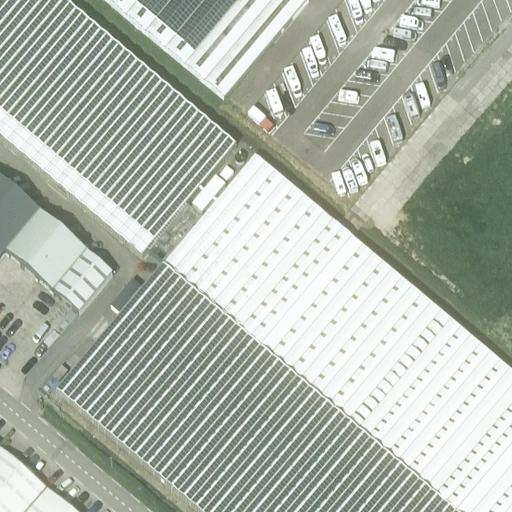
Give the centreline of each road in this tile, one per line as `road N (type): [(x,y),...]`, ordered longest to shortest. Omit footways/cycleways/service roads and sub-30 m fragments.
road 1 (unknown): [(511,24),(468,73),(449,79),(294,2),(277,5),(222,50)]
road 2 (unclassified): [(132,511),(0,402)]
